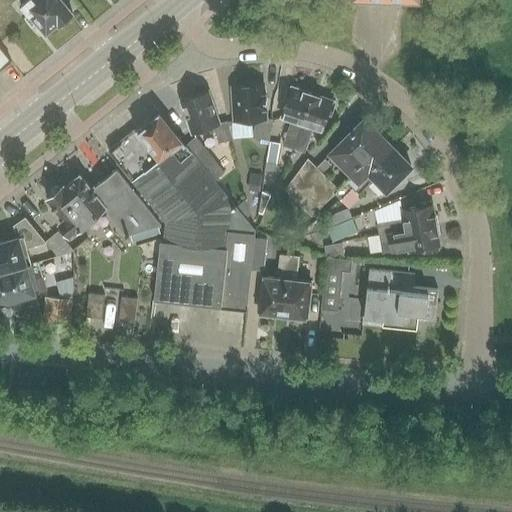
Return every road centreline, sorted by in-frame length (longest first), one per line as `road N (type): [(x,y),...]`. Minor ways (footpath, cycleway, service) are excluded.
road 1 (unclassified): [(475,394),(472,223),(461,182),(428,128),(351,69),(278,47),(205,43),(173,11)]
road 2 (unclassified): [(475,394),(277,381),(0,346)]
road 3 (secondary): [(0,156),(173,11)]
